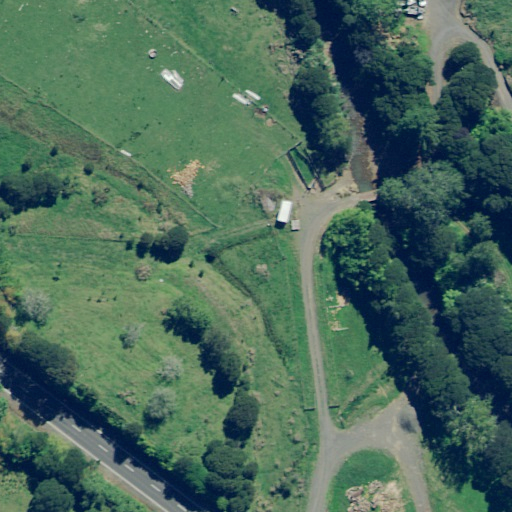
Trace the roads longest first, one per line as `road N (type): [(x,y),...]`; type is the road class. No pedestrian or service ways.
road 1 (track): [(301,511),(319,431),(301,245),(313,204),(410,142),(436,70),(403,0)]
road 2 (primary): [(0,353),(205,511)]
